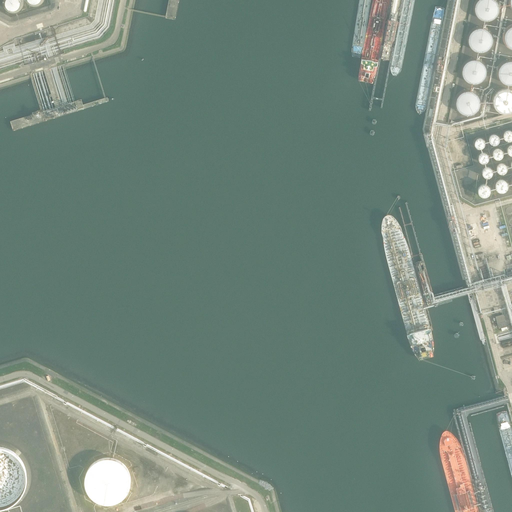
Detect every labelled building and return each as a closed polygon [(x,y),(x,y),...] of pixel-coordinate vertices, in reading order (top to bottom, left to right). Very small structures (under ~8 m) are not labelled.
[(20,4),(20,3),(20,2),(20,0),(19,0),(6,0),(6,1),(6,2),(6,4),(6,5),(6,6),(7,8),(8,9),(9,9),(10,10),(12,10),(13,10),(15,10),(16,10),(17,9),(18,8),(19,7),(20,6),(20,4)] [(498,7),(498,6),(498,4),(497,1),(496,0),(476,0),(475,1),(474,4),(474,6),(474,9),(475,11),(476,13),(478,15),(480,17),(482,18),(484,18),(486,19),(489,18),(491,18),(493,17),(495,15),(496,13),(498,11),(498,9),(498,7)] [(493,39),(493,36),(492,34),(491,32),(489,30),(488,28),(485,27),(483,27),(480,27),(478,27),(476,28),(474,29),(472,30),(470,32),(470,34),(469,36),(469,39),(469,41),(470,43),(471,46),(472,47),(474,49),(476,50),(479,51),(481,51),(483,51),(486,50),(488,49),(490,48),(491,46),(492,44),(493,42),(493,39)] [(487,71),(487,70),(487,68),(486,65),(485,63),(483,62),(481,60),(479,59),(477,58),(475,58),(472,58),(470,58),(467,60),(466,61),(464,63),(463,65),(462,67),(461,70),(462,73),(462,75),(464,77),(465,79),(467,81),(469,82),(471,83),(474,83),(476,83),(478,83),(481,81),(483,80),(484,78),(486,76),(487,74),(487,71)] [(511,59),(510,59),(507,59),(505,60),(503,61),(501,62),(500,64),(498,67),(498,69),(497,71),(498,73),(498,75),(499,78),(501,79),(502,81),(504,82),(507,83),(509,83),(511,83),(511,59)] [(511,89),(511,88),(508,88),(506,87),(503,88),(501,88),(499,89),(497,91),(496,92),(494,95),(494,97),(493,99),(493,102),(494,104),(495,106),(496,108),(498,109),(501,111),(503,112),(505,112),(508,112),(510,111),(511,110),(511,89)] [(481,102),(480,99),(479,96),(478,94),(476,92),(475,91),(472,90),(470,89),(467,89),(465,89),(464,90),(462,90),(460,91),(458,93),(457,95),(456,97),(455,100),(455,102),(456,104),(456,107),(458,109),(459,111),(461,112),(463,113),(466,114),(468,114),(470,114),(472,113),(474,112),(477,111),(478,109),(480,107),(480,104),(481,102)] [(511,129),(510,128),(509,128),(508,128),(507,128),(505,130),(504,131),(503,132),(503,133),(503,134),(503,136),(504,137),(504,138),(505,139),(506,140),(508,140),(510,140),(511,140),(511,139),(511,129)] [(500,139),(500,136),(499,135),(499,134),(498,134),(497,133),(496,133),(495,132),(493,132),(492,133),(491,133),(490,134),(489,135),(489,136),(488,137),(488,138),(488,140),(488,141),(489,142),(490,143),(491,144),(492,144),(493,145),(494,145),(495,145),(496,144),(497,144),(498,143),(499,142),(500,141),(500,139)] [(486,142),(486,140),(485,139),(484,137),(483,137),(482,136),(481,136),(480,136),(479,136),(477,136),(476,137),(476,138),(475,139),(474,140),(474,142),(475,144),(475,145),(476,146),(477,146),(478,147),(479,147),(480,147),(481,147),(482,147),(484,146),(485,145),(485,144),(486,143),(486,142)] [(504,153),(504,152),(504,151),(503,150),(503,149),(501,147),(499,147),(498,147),(497,147),(496,147),(495,147),(494,148),(493,149),(492,150),(492,152),(491,153),(492,154),(492,155),(492,156),(493,157),(494,158),(495,159),(497,159),(498,159),(499,159),(500,159),(501,159),(502,158),(503,157),(504,156),(504,154),(504,153)] [(490,157),(490,156),(489,155),(489,154),(488,152),(487,151),(486,151),(484,150),(483,150),(482,151),(480,152),(479,153),(478,154),(478,155),(477,156),(478,158),(478,159),(479,161),(481,162),(482,162),(483,163),(484,162),(486,162),(487,162),(488,161),(488,160),(489,159),(489,158),(490,157)] [(508,168),(508,167),(508,166),(507,165),(507,164),(506,163),(504,162),(503,161),(501,161),(500,161),(499,162),(498,163),(497,163),(496,165),(496,166),(496,167),(496,169),(496,170),(497,171),(497,172),(499,173),(500,173),(501,173),(502,173),(504,173),(506,172),(507,171),(507,170),(508,169),(508,168)] [(493,171),(492,169),(492,168),(491,167),(490,166),(489,165),(488,165),(486,165),(485,165),(484,166),(483,166),(482,168),(482,169),(481,170),(481,171),(482,172),(482,174),(483,174),(485,176),(486,176),(487,176),(488,176),(489,176),(491,175),(492,173),(493,172),(493,171)] [(508,185),(508,184),(508,182),(507,182),(507,180),(505,180),(504,179),(503,179),(502,178),(501,179),(499,179),(498,179),(497,180),(497,181),(496,182),(495,185),(495,186),(496,187),(496,188),(497,189),(499,191),(501,191),(503,191),(504,191),(505,191),(506,190),(507,189),(508,188),(508,187),(508,185)] [(491,190),(491,189),(491,188),(490,187),(489,186),(489,185),(488,184),(487,183),(485,183),(484,183),(483,183),(482,183),(480,185),(479,185),(478,187),(478,188),(478,189),(478,190),(478,192),(479,193),(479,194),(480,194),(481,195),(483,196),(484,196),(485,196),(486,195),(487,195),(489,194),(489,193),(490,192),(490,191),(491,190)] [(467,224),(474,254),(495,249),(488,219),(467,224)] [(495,316),(498,328),(507,326),(503,314),(495,316)] [(28,476),(28,475),(28,472),(27,469),(26,466),(25,463),(24,461),(23,458),(21,455),(18,453),(16,450),(14,449),(12,447),(8,446),(6,445),(2,444),(0,443),(0,506),(2,507),(5,506),(8,505),(11,504),(13,502),(15,501),(18,498),(20,496),(22,493),(24,490),(25,488),(26,485),(27,482),(28,479),(28,476)] [(131,480),(131,479),(131,477),(130,474),(129,471),(128,468),(127,467),(126,465),(124,463),(123,462),(121,460),(117,458),(115,457),(113,457),(110,456),(107,456),(105,456),(102,457),(99,457),(98,458),(96,459),(94,460),(92,462),(91,463),(88,466),(86,469),(86,471),(85,475),(84,477),(84,479),(84,482),(85,484),(86,488),(86,490),(88,492),(89,493),(90,495),(92,497),(94,498),(96,500),(98,501),(103,502),(105,503),(107,503),(111,502),(114,502),(116,501),(118,500),(121,498),(124,496),(125,495),(126,493),(128,490),(129,488),(130,486),(130,484),(131,482),(131,480)]
